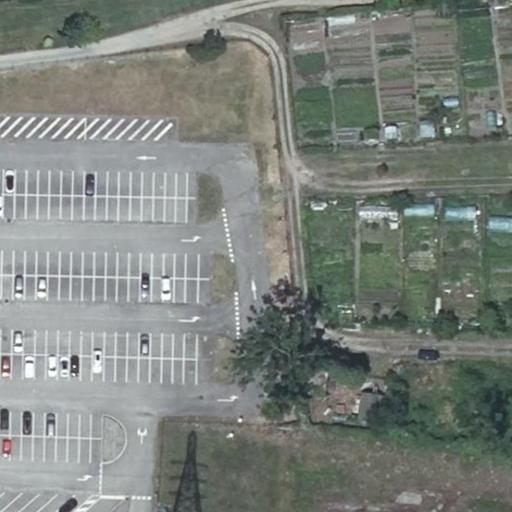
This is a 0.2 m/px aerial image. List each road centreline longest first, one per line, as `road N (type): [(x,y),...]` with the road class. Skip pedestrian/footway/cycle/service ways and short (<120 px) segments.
road 1 (track): [(511,182),(290,194),(280,60),(266,40),(237,31),(127,40)]
road 2 (track): [(251,0),(127,40),(0,58)]
